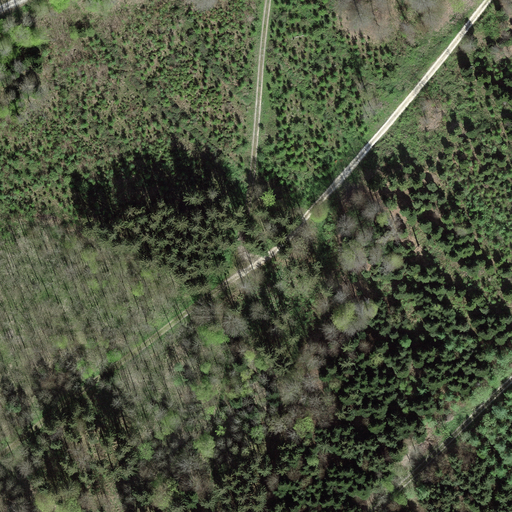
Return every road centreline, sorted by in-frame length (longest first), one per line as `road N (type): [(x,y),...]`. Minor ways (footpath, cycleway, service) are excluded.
road 1 (track): [(235,275),(284,241),(486,0)]
road 2 (track): [(0,456),(235,275)]
road 3 (track): [(268,0),(235,275)]
road 4 (track): [(378,511),(511,383)]
